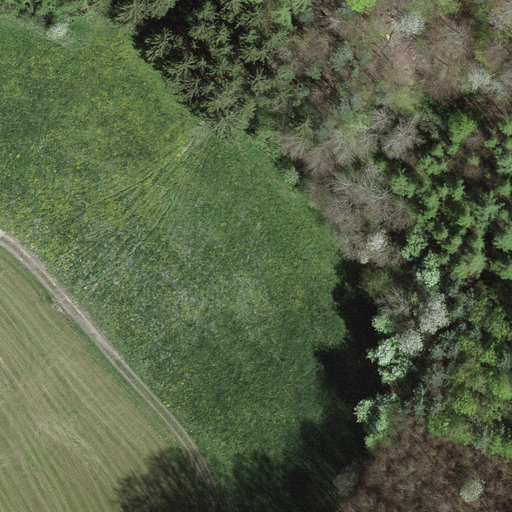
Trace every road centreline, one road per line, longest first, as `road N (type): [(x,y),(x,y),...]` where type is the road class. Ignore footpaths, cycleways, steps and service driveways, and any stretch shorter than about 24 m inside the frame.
road 1 (track): [(0,245),(218,472),(221,511)]
road 2 (track): [(407,0),(437,97),(511,107)]
